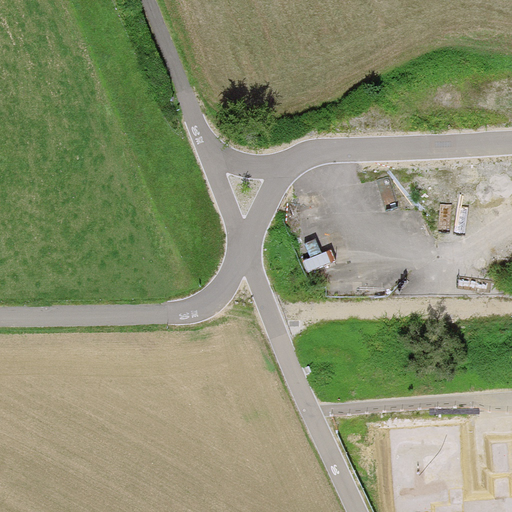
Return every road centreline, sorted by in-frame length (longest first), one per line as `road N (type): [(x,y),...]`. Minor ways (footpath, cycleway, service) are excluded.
road 1 (unclassified): [(0,315),(188,314),(211,301),(244,248)]
road 2 (unclassified): [(511,142),(315,152),(289,163)]
road 3 (residential): [(511,403),(484,405),(479,398),(313,412)]
road 4 (unclassified): [(244,248),(313,412)]
road 5 (unclassified): [(145,0),(210,157)]
